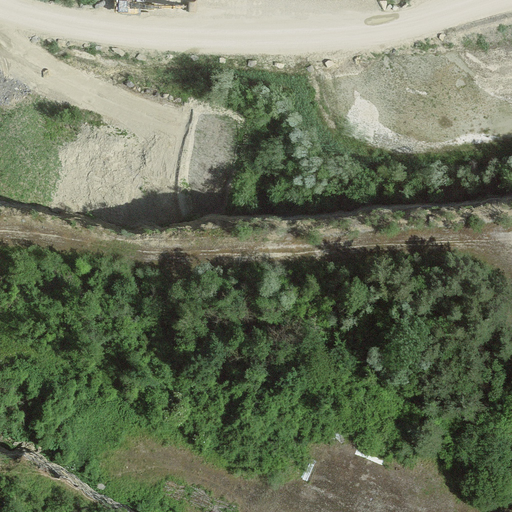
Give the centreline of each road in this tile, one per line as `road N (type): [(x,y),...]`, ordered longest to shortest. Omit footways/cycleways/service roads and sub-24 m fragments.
road 1 (track): [(0,249),(431,257),(511,243)]
road 2 (track): [(0,2),(63,24),(337,34),(465,0)]
